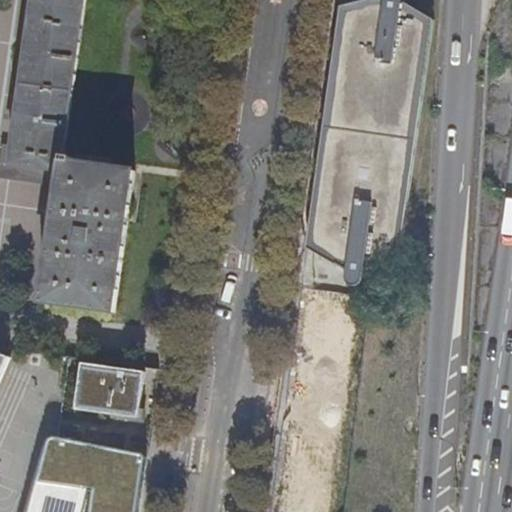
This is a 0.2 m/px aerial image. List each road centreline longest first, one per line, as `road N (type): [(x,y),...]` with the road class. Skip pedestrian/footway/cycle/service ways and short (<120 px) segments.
road 1 (residential): [(288,0),(213,511)]
road 2 (trunk): [(465,0),(424,511)]
